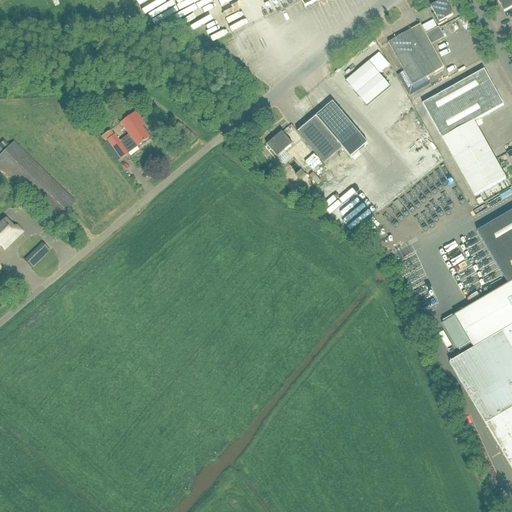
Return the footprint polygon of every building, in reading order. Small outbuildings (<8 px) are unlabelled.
[(48,0),(53,9),(58,7),(54,0),(48,0)] [(301,0),(305,8),(321,0),(301,0)] [(447,21),(446,19),(453,16),(444,0),(443,0),(431,7),(437,19),(435,20),(438,26),(447,21)] [(511,0),(497,0),(504,12),(511,7),(511,0)] [(433,21),(423,27),(426,33),(437,27),(433,21)] [(388,43),(412,86),(444,68),(431,45),(445,38),(439,27),(426,35),(420,25),(388,43)] [(369,63),(346,83),(356,95),(380,75),(369,63)] [(247,73),(245,68),(236,72),(238,77),(247,73)] [(474,122),(503,106),(484,71),(423,105),(442,140),(453,158),(475,197),(506,179),(484,141),(474,122)] [(380,75),(356,95),(366,107),(390,87),(380,75)] [(394,99),(402,96),(396,78),(388,81),(394,99)] [(248,86),(252,90),(257,86),(254,81),(248,86)] [(386,99),(371,112),(398,145),(414,131),(386,99)] [(297,134),(324,165),(340,150),(349,160),(368,144),(332,104),(297,134)] [(136,146),(148,138),(140,127),(143,125),(135,113),(120,123),(128,135),(118,142),(113,135),(110,131),(101,138),(104,142),(107,140),(121,159),(128,154),(127,154),(136,146)] [(265,148),(275,160),(292,145),(282,133),(265,148)] [(0,169),(54,222),(74,201),(13,142),(0,155),(0,169)] [(301,173),(295,178),(301,184),(306,179),(301,173)] [(511,212),(478,233),(509,285),(455,317),(471,343),(459,350),(463,356),(450,364),(511,472),(511,212)] [(11,226),(4,219),(0,222),(0,267),(1,267),(0,266),(0,246),(3,249),(22,231),(16,225),(11,226)] [(48,251),(42,245),(24,261),(31,268),(43,257),(48,251)]
